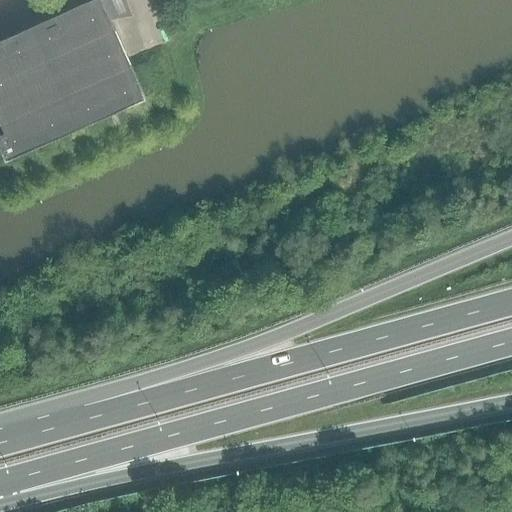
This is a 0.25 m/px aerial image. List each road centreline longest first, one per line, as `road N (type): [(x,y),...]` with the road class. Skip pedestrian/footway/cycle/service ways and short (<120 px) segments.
road 1 (trunk): [(13,480),(511,342)]
road 2 (trunk): [(13,480),(189,462),(511,397)]
road 3 (trunk): [(511,237),(86,419)]
road 4 (trunk): [(511,301),(86,419)]
